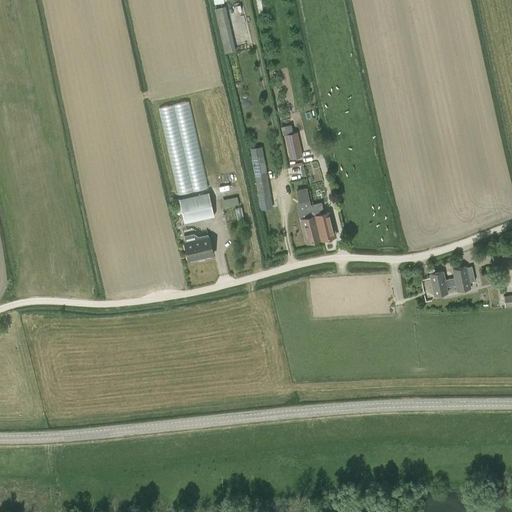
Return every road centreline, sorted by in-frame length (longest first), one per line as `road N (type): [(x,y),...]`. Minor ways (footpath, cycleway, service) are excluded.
road 1 (unclassified): [(0,309),(167,297),(342,257),(421,257),(511,224)]
road 2 (tertiary): [(511,404),(381,406),(0,438)]
